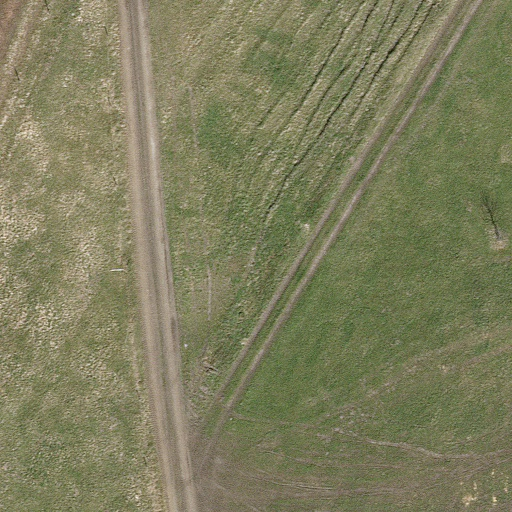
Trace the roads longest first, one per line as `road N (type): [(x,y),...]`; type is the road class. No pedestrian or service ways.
road 1 (track): [(172,476),(460,0)]
road 2 (track): [(179,511),(123,0)]
